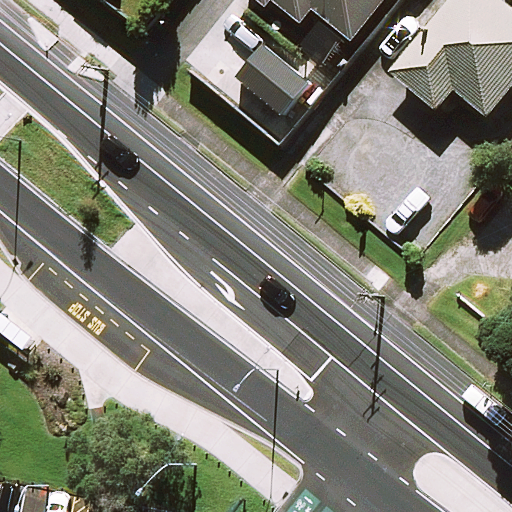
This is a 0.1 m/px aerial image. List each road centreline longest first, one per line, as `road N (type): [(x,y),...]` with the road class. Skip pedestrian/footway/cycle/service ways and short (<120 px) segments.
road 1 (secondary): [(0,64),(511,476)]
road 2 (secondary): [(410,511),(0,190)]
